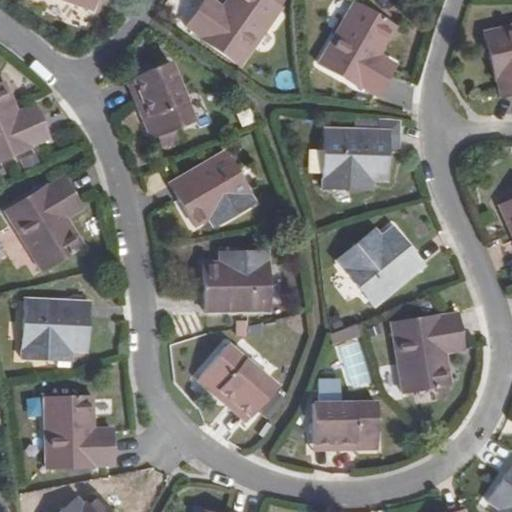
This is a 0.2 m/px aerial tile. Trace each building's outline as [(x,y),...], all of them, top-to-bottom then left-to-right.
[(50,0),(96,17),(101,0),(50,0)] [(279,9),(265,0),(229,0),(226,5),(229,6),(224,13),(207,3),(188,33),(202,42),(200,44),(242,70),(279,9)] [(391,31),(349,6),(314,70),(357,94),(358,93),(374,102),(392,69),(373,59),(377,51),(379,52),(391,31)] [(511,29),(479,37),(489,83),(493,83),(497,102),(511,98),(511,29)] [(168,145),(164,135),(173,132),(196,121),(171,60),(134,76),(150,114),(144,116),(159,150),(168,145)] [(128,79),(144,116),(150,114),(134,76),(128,79)] [(0,77),(0,146),(10,157),(45,124),(43,122),(57,110),(33,84),(17,100),(10,92),(12,90),(0,77)] [(361,182),(374,183),(387,185),(394,139),(331,129),(322,189),(359,193),(361,182)] [(173,132),(164,135),(168,145),(177,142),(173,132)] [(221,212),(226,220),(255,204),(226,152),(171,182),(195,226),(210,218),(221,212)] [(361,182),(359,193),(372,196),(374,183),(361,182)] [(84,192),(38,200),(48,271),(95,263),(92,241),(88,242),(86,230),(106,226),(102,192),(85,196),(84,192)] [(511,226),(511,199),(498,207),(509,229),(511,226)] [(221,212),(210,218),(214,226),(226,220),(221,212)] [(371,249),(363,240),(335,263),(371,308),(421,268),(391,232),(379,241),(371,249)] [(372,233),(363,240),(371,249),(379,241),(372,233)] [(237,266),(224,267),(207,268),(209,316),(271,313),(269,253),(236,255),(237,266)] [(237,266),(236,255),(223,255),(224,267),(237,266)] [(64,353),(76,353),(92,354),(92,306),(28,305),(28,362),(64,363),(64,353)] [(435,318),(389,325),(398,396),(446,388),(442,364),(440,364),(438,354),(458,352),(454,318),(435,320),(435,318)] [(233,324),(234,332),(244,329),(242,322),(233,324)] [(256,327),(244,329),(245,337),(258,339),(256,327)] [(356,336),(352,327),(324,337),(328,347),(356,336)] [(244,329),(234,332),(236,339),(245,337),(244,329)] [(191,379),(208,395),(211,392),(242,422),(272,392),(223,346),(191,379)] [(64,363),(64,370),(76,370),(76,353),(64,353),(64,363)] [(306,401),(307,441),(348,442),(348,449),(372,450),(372,400),(335,401),(335,380),(312,380),(313,401),(306,401)] [(238,426),(242,422),(211,392),(208,395),(238,426)] [(97,402),(50,399),(47,471),(94,473),(95,469),(114,471),(116,437),(93,435),(93,425),(96,426),(97,402)] [(272,399),(257,414),(265,421),(279,406),(272,399)] [(502,511),(511,511),(511,468),(490,504),(502,511)] [(80,511),(64,511),(63,511),(105,511),(94,500),(82,511),(80,511)] [(64,511),(80,511),(82,511),(74,502),(64,511)]
